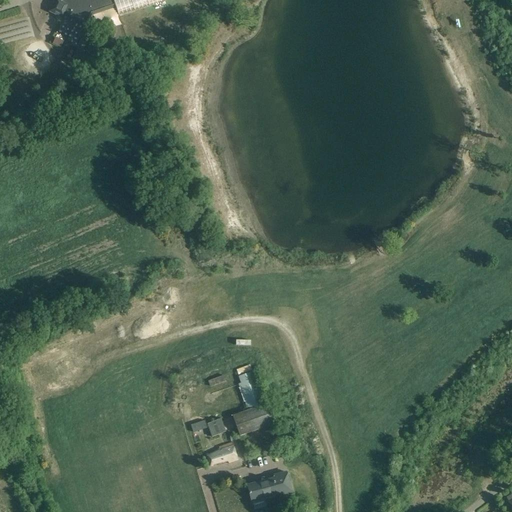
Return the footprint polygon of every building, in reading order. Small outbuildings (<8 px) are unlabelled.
[(60,0),(57,6),(59,11),(63,13),(75,19),(114,6),(115,6),(117,11),(118,16),(119,15),(162,0),(60,0)] [(60,35),(84,42),(86,33),(63,26),(60,35)] [(53,43),(61,47),(65,40),(57,36),(53,43)] [(252,364),(237,369),(239,375),(253,371),(252,364)] [(267,404),(254,371),(238,377),(241,384),(238,385),(247,410),(232,416),(232,417),(240,437),(276,424),(268,403),(267,404)] [(207,424),(212,437),(219,434),(214,421),(207,424)] [(238,461),(231,443),(222,446),(223,448),(207,456),(210,466),(228,461),(229,464),(238,461)] [(15,456),(11,448),(0,453),(0,458),(2,463),(15,456)] [(292,494),(286,472),(274,475),(275,478),(247,485),(251,498),(262,495),(264,498),(281,494),(282,496),(292,494)]
